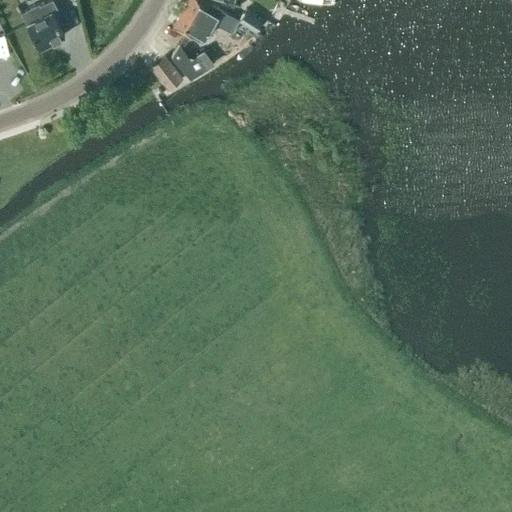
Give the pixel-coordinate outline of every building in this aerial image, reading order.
[(51,11),(57,8),(52,0),(49,0),(40,5),(38,3),(20,13),(26,24),(38,48),(64,35),(51,11)] [(213,22),(231,32),(238,21),(220,10),(203,0),(187,0),(172,27),(201,43),(213,22)] [(262,19),(245,8),(237,20),(254,31),(262,19)] [(172,52),(170,56),(189,78),(214,63),(204,49),(189,58),(188,57),(178,42),(172,52)] [(182,77),(164,55),(149,67),(167,89),(182,77)]
